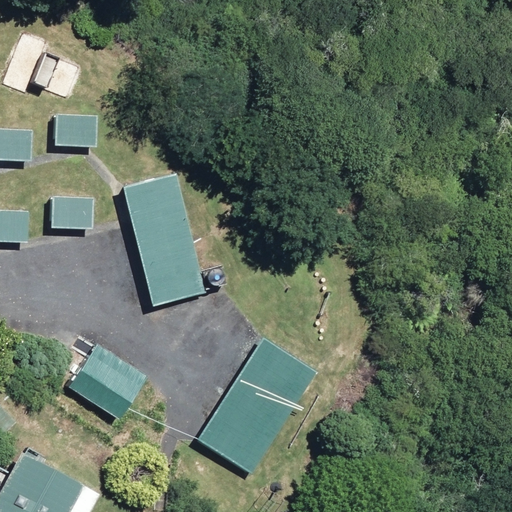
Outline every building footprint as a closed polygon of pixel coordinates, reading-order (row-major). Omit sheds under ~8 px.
[(79,72),(41,57),(30,85),(68,100),(79,72)] [(94,120),(53,120),(53,148),(94,148),(94,120)] [(0,161),(25,165),(30,135),(0,130),(0,161)] [(200,295),(172,177),(120,189),(148,308),(200,295)] [(88,230),(89,201),(50,200),(49,229),(88,230)] [(0,243),(21,246),(24,216),(0,213),(0,243)] [(314,374),(260,340),(196,441),(249,475),(314,374)] [(145,380),(94,347),(67,389),(119,421),(145,380)] [(88,511),(96,497),(19,456),(0,490),(0,511),(88,511)]
